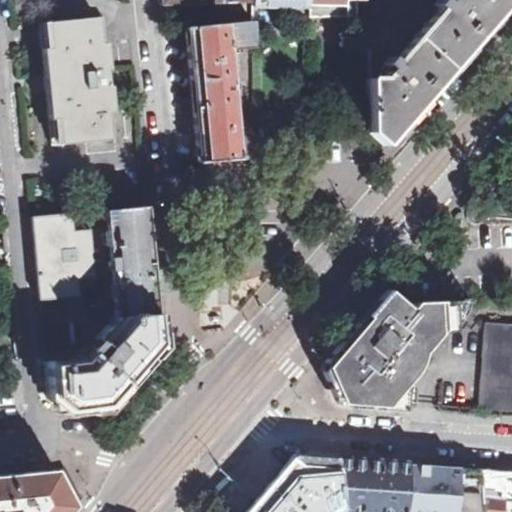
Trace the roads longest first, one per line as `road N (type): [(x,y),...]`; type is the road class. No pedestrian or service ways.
road 1 (tertiary): [(511,38),(203,383)]
road 2 (tertiary): [(250,416),(511,112)]
road 3 (residential): [(150,0),(179,317),(185,356),(203,383)]
road 4 (residential): [(35,441),(0,65)]
road 5 (residential): [(250,416),(265,430),(511,447)]
